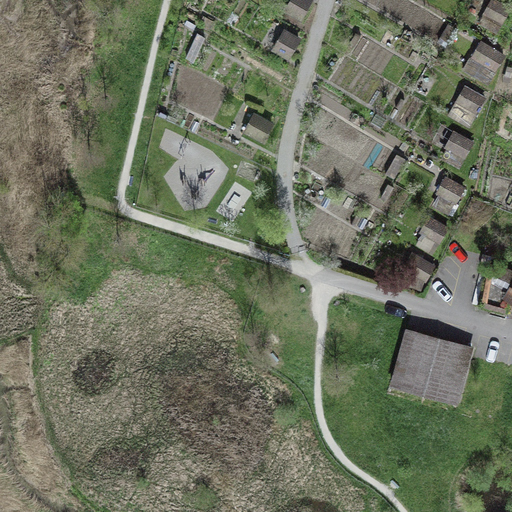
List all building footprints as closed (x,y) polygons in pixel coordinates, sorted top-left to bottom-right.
[(310,0),(290,0),(285,11),(300,19),(310,0)] [(510,6),(498,0),(490,0),(479,22),(497,31),(510,6)] [(300,37),(285,29),(273,50),(288,58),(300,37)] [(503,56),(480,42),(463,70),(486,84),(503,56)] [(477,112),(485,98),(463,86),(456,100),(477,112)] [(273,122),(255,113),(245,132),(264,141),(273,122)] [(464,156),(472,141),(453,131),(445,146),(464,156)] [(464,187),(445,177),(436,192),(440,194),(434,205),(448,212),(454,201),(456,202),(464,187)] [(431,253),(447,225),(429,215),(420,232),(422,233),(416,244),(431,253)] [(433,265),(412,252),(403,268),(424,280),(433,265)] [(391,384),(456,401),(471,347),(406,330),(391,384)]
